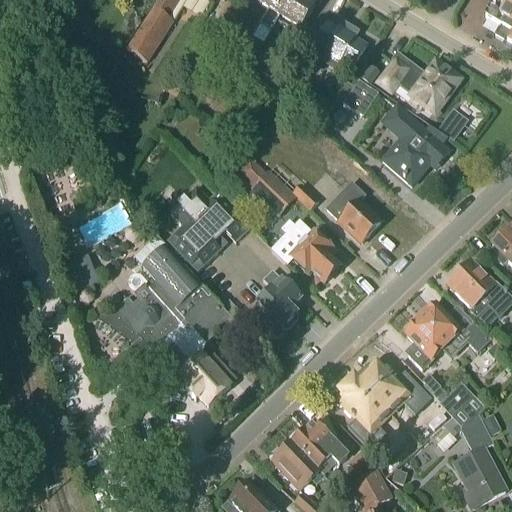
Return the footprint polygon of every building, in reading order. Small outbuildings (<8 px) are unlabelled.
[(161,0),(126,55),(147,68),(182,12),(199,23),(213,0),(220,0),(226,3),(227,0),(161,0)] [(267,14),(251,42),(261,49),(291,0),(263,0),(258,8),(267,14)] [(297,0),(291,0),(261,49),(262,49),(276,26),(287,33),(284,38),(291,42),(279,62),(283,65),(290,69),(300,51),(302,48),(293,42),(313,10),(297,0)] [(511,0),(497,0),(484,22),(500,31),(494,40),(507,48),(506,49),(511,52),(511,0)] [(219,21),(211,33),(221,39),(237,14),(230,9),(221,22),(219,21)] [(244,11),(231,32),(242,39),(255,18),(244,11)] [(302,48),(300,51),(310,57),(313,52),(322,57),(318,64),(334,73),(337,67),(350,75),(365,51),(352,43),(354,40),(338,31),(336,34),(327,28),(326,27),(318,40),(310,35),(302,48)] [(283,65),(274,78),(281,83),(290,69),(283,65)] [(395,65),(378,88),(390,97),(397,87),(414,99),(413,100),(433,115),(440,107),(443,106),(448,99),(448,96),(456,86),(435,70),(420,90),(404,78),(407,75),(395,65)] [(358,82),(358,83),(370,91),(376,81),(364,74),(358,82)] [(161,79),(155,87),(172,100),(178,92),(161,79)] [(357,85),(342,109),(362,122),(377,100),(377,99),(357,85)] [(402,141),(381,165),(411,191),(428,171),(430,172),(436,165),(439,168),(441,166),(449,157),(441,150),(446,143),(428,131),(424,136),(419,131),(396,111),(395,112),(384,125),(402,141)] [(91,117),(80,121),(85,135),(96,130),(91,117)] [(457,138),(443,128),(439,134),(452,144),(457,138)] [(296,204),(268,177),(267,175),(265,177),(246,159),(228,177),(277,224),(295,204),(296,204)] [(275,170),(268,177),(296,204),(295,204),(308,217),(318,207),(299,189),(297,191),(275,170)] [(351,189),(326,215),(361,248),(379,229),(359,209),(365,202),(351,189)] [(180,233),(166,247),(197,278),(226,250),(220,244),(226,238),(235,247),(250,233),(216,198),(208,206),(195,192),(182,205),(181,204),(174,211),(175,212),(167,219),(180,233)] [(284,241),(269,257),(286,272),(293,265),(307,278),(310,276),(323,288),(339,272),(327,261),(332,255),(312,236),(310,238),(298,227),(293,233),(288,228),(280,237),(284,241)] [(495,252),(488,259),(499,269),(505,262),(511,269),(511,232),(506,239),(505,238),(499,238),(492,244),(493,250),(495,252)] [(114,314),(97,321),(136,350),(127,359),(124,356),(110,369),(120,380),(134,367),(129,361),(135,356),(136,358),(145,349),(154,359),(157,362),(164,369),(161,372),(165,376),(168,374),(176,383),(179,380),(188,390),(184,393),(194,405),(198,401),(207,411),(230,391),(229,390),(235,384),(225,373),(219,378),(201,359),(205,350),(231,326),(238,334),(247,326),(235,312),(226,320),(156,242),(132,263),(154,288),(149,293),(144,288),(133,298),(138,303),(132,308),(127,302),(114,314)] [(86,260),(64,268),(75,296),(97,288),(86,260)] [(471,265),(446,290),(477,322),(487,332),(498,322),(499,322),(511,309),(511,295),(510,294),(507,297),(504,294),(503,296),(496,289),(495,289),(471,265)] [(271,294),(256,309),(269,322),(260,331),(272,343),(281,335),(282,335),(287,335),(296,325),(296,321),(296,320),(290,314),(301,304),(280,284),(271,276),(262,285),(271,294)] [(92,305),(94,299),(91,294),(85,293),(80,296),(79,302),(82,307),(87,308),(92,305)] [(412,326),(402,335),(405,337),(403,338),(430,366),(459,339),(477,358),(488,347),(470,329),(471,328),(456,312),(447,321),(435,308),(414,328),(412,326)] [(431,404),(405,378),(397,386),(376,364),(356,383),(390,420),(402,409),(414,421),(431,404)] [(390,420),(356,383),(353,380),(336,397),(339,400),(334,404),(356,426),(347,434),(373,461),(390,444),(378,432),(390,420)] [(483,414),(471,402),(460,390),(440,409),(451,420),(451,421),(452,422),(462,432),(478,420),(483,414)] [(494,450),(478,421),(478,420),(462,432),(460,433),(474,459),(454,469),(469,496),(464,498),(471,511),(475,511),(505,497),(483,455),(494,450)] [(452,422),(442,431),(451,441),(460,433),(462,432),(452,422)] [(298,435),(291,441),(291,442),(291,447),(291,448),(317,474),(317,473),(330,461),(339,470),(347,461),(314,428),(305,436),(304,435),(303,436),(298,435)] [(273,465),(271,467),(300,496),(311,484),(316,490),(325,481),(317,473),(317,474),(291,448),(281,458),(275,458),(273,460),(273,465)] [(358,457),(344,471),(354,481),(368,468),(358,457)] [(376,475),(350,490),(362,511),(378,511),(378,510),(391,502),(376,475)] [(396,476),(393,486),(402,489),(406,479),(396,476)] [(40,477),(28,486),(46,511),(48,511),(59,504),(40,477)] [(221,510),(220,510),(221,511),(279,511),(273,505),(270,509),(248,486),(239,495),(238,494),(231,496),(228,503),(221,510)] [(305,497),(297,505),(303,511),(318,511),(320,511),(305,497)]
